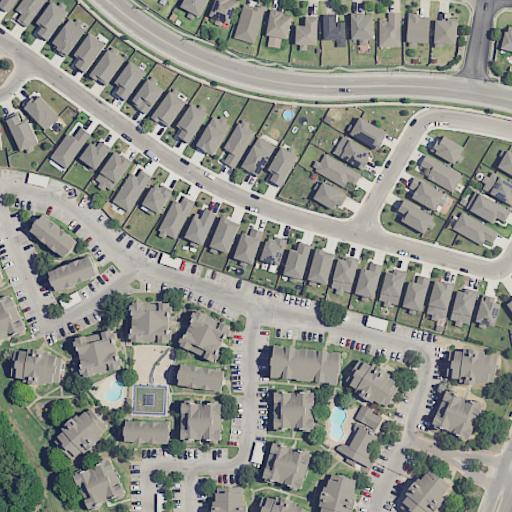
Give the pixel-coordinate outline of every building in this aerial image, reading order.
[(1,0),(0,2),(0,7),(9,13),(17,0),(1,0)] [(22,14),(17,21),(27,27),(45,0),(23,0),(16,10),(22,14)] [(198,19),(207,0),(184,0),(180,9),(198,19)] [(216,0),(209,15),(229,24),(239,1),(235,0),(216,0)] [(37,23),(42,27),(37,34),(48,41),(68,12),(52,1),(37,23)] [(265,8),(244,3),(234,38),(255,44),(265,8)] [(266,46),(280,48),(281,38),(288,39),(291,14),(270,12),(266,46)] [(401,13),(388,12),(388,21),(380,21),(379,47),(401,47),(401,13)] [(351,40),(359,40),(359,43),(373,42),(373,15),(351,16),(351,40)] [(407,42),(429,43),(430,16),(408,15),(407,42)] [(324,40),(346,40),(345,22),(337,23),(336,16),(323,17),(324,40)] [(68,56),(87,28),(71,17),(52,45),(68,56)] [(318,18),(306,17),(306,25),(296,25),(295,44),(317,45),(318,18)] [(456,44),(457,21),(436,20),(435,43),(456,44)] [(106,45),(91,34),(71,61),(86,72),(106,45)] [(106,86),(125,60),(109,49),(90,75),(106,86)] [(145,70),(128,61),(116,84),(120,86),(116,94),(129,101),(145,70)] [(164,88),(147,78),(132,104),(149,114),(164,88)] [(186,100),(169,91),(153,119),(170,128),(186,100)] [(46,130),(60,117),(38,94),(25,107),(46,130)] [(207,113),(191,104),(174,135),(191,144),(207,113)] [(7,120),(21,152),(37,144),(24,112),(7,120)] [(214,114),(197,147),(214,156),(231,124),(214,114)] [(350,134),(378,150),(388,133),(360,117),(350,134)] [(240,120),(224,149),(230,152),(224,162),(235,168),(256,129),(240,120)] [(67,132),(51,158),(68,169),(90,133),(80,127),(74,137),(67,132)] [(464,147),(441,135),(432,153),(455,164),(464,147)] [(362,169),(371,151),(342,136),(333,154),(362,169)] [(275,145),(257,137),(242,168),(260,177),(275,145)] [(97,146),(91,142),(80,159),(96,170),(111,147),(101,140),(97,146)] [(270,181),(283,187),(297,155),(280,147),(269,171),(274,173),(270,181)] [(111,193),(131,162),(115,152),(95,182),(111,193)] [(431,171),(427,178),(453,192),(462,174),(426,155),(421,165),(431,171)] [(346,185),(348,182),(356,186),(361,172),(324,156),(321,162),(316,160),(311,171),(346,185)] [(137,177),(131,173),(113,201),(129,212),(152,177),(141,170),(137,177)] [(481,190),(511,204),(511,182),(489,172),(481,190)] [(412,198),(435,211),(445,194),(415,177),(409,188),(416,191),(412,198)] [(314,199),(337,211),(346,194),(323,181),(314,199)] [(160,214),(172,193),(154,183),(142,204),(160,214)] [(495,222),(496,218),(506,222),(511,208),(477,195),(471,213),(495,222)] [(181,203),(174,200),(158,233),(175,241),(194,204),(183,198),(181,203)] [(399,212),(405,214),(402,223),(426,233),(434,214),(403,201),(399,212)] [(186,239),(205,245),(216,213),(204,210),(201,219),(193,216),(186,239)] [(485,240),(492,244),(498,232),(462,212),(452,229),(482,245),(485,240)] [(31,229),(64,259),(78,244),(45,214),(31,229)] [(239,223),(220,217),(211,250),(230,255),(239,223)] [(264,231),(246,226),(235,259),(253,264),(264,231)] [(287,242),(268,236),(261,260),(280,266),(287,242)] [(303,280),(312,247),(293,242),(284,275),(303,280)] [(308,280),(327,285),(335,254),(316,249),(308,280)] [(98,278),(91,257),(49,270),(55,291),(98,278)] [(352,293),(357,261),(337,258),(332,290),(352,293)] [(362,268),(355,293),(374,299),(383,265),(367,261),(365,269),(362,268)] [(378,302),(397,307),(407,274),(388,268),(378,302)] [(422,313),(430,278),(416,275),(414,282),(409,281),(403,306),(412,309),(412,311),(422,313)] [(453,284),(433,281),(428,317),(447,320),(453,284)] [(478,293),(459,288),(450,321),(469,326),(478,293)] [(0,342),(26,332),(12,296),(0,300),(0,342)] [(495,326),(501,301),(482,297),(476,324),(485,326),(486,324),(495,326)] [(170,342),(170,303),(132,302),(132,342),(170,342)] [(231,326),(196,311),(180,346),(215,362),(231,326)] [(385,330),(388,321),(370,316),(367,325),(385,330)] [(76,338),(84,377),(120,369),(112,330),(76,338)] [(341,353),(274,346),(271,377),(338,384),(341,353)] [(59,385),(63,355),(15,348),(11,379),(59,385)] [(495,384),(497,354),(449,350),(447,380),(495,384)] [(402,382),(360,358),(345,384),(386,408),(402,382)] [(224,368),(180,366),(179,388),(223,390),(224,368)] [(314,430),(314,391),(275,391),(275,430),(314,430)] [(483,405),(446,391),(432,425),(470,440),(483,405)] [(181,440),(221,441),(222,403),(183,402),(181,440)] [(74,462),(110,429),(97,415),(93,419),(85,410),(53,439),(74,462)] [(125,442),(170,444),(170,422),(126,421),(125,442)] [(380,438),(360,427),(349,447),(341,442),(337,450),(366,466),(380,438)] [(302,488),(311,452),(273,442),(264,479),(302,488)] [(89,510),(125,496),(111,459),(75,473),(89,510)] [(399,507),(405,511),(432,511),(452,486),(427,468),(399,507)] [(319,511),(351,511),(358,483),(328,476),(319,511)] [(245,511),(246,488),(216,488),(215,511),(245,511)] [(307,511),(309,506),(263,495),(258,511),(307,511)]
